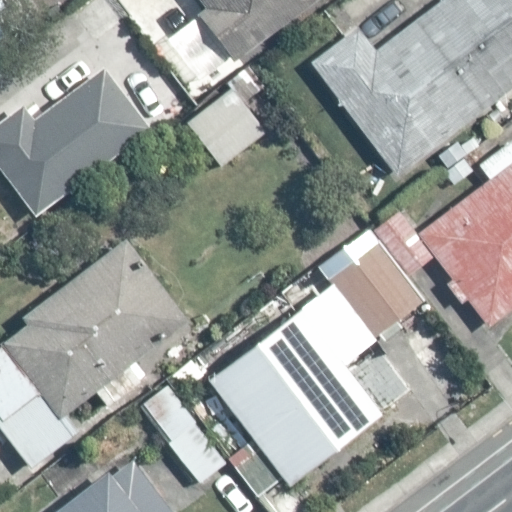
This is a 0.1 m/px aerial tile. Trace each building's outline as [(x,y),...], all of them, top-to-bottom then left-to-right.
[(306,0),(195,0),(204,11),(191,18),(229,64),(306,0)] [(511,84),(511,0),(434,0),(367,50),(351,29),(307,63),(391,176),(511,84)] [(263,131),(228,87),(182,123),(217,167),(263,131)] [(483,327),(511,305),(511,147),(508,142),(474,168),(484,181),(413,235),(395,211),(368,233),(400,273),(427,253),(483,327)] [(400,273),(365,230),(316,270),(336,294),(372,340),(422,300),(400,273)] [(61,290),(60,290),(0,340),(0,435),(28,469),(72,432),(59,417),(89,391),(106,411),(147,377),(134,361),(182,320),(115,240),(105,248),(61,290)] [(228,416),(208,430),(257,496),(276,481),(280,486),(375,415),(338,365),(372,340),(336,294),(304,321),(295,309),(200,379),(228,416)] [(178,401),(149,422),(194,484),(223,463),(178,401)] [(112,478),(105,469),(49,511),(169,511),(131,463),(112,478)]
